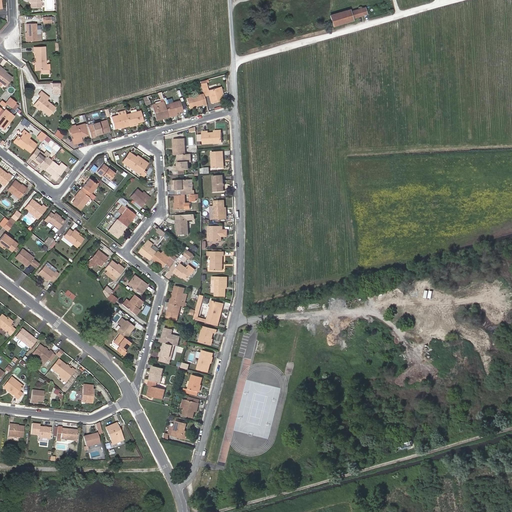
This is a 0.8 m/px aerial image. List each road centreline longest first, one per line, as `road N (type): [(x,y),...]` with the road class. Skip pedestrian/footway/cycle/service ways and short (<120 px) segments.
road 1 (residential): [(176,487),(194,471),(239,300),(235,110)]
road 2 (track): [(210,511),(511,427)]
road 3 (residential): [(139,138),(161,154),(164,199),(124,252),(163,284),(131,398)]
road 4 (track): [(233,64),(453,0)]
road 5 (residential): [(0,277),(92,349),(131,398)]
road 6 (residential): [(0,150),(54,193),(95,150),(139,138)]
road 7 (residential): [(131,398),(89,419),(0,407)]
